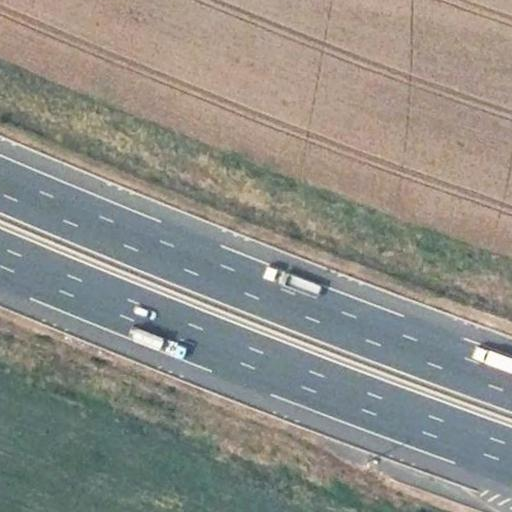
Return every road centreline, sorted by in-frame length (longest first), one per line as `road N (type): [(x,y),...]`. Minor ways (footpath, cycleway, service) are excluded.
road 1 (motorway): [(511,383),(0,183)]
road 2 (motorway): [(0,256),(511,452)]
